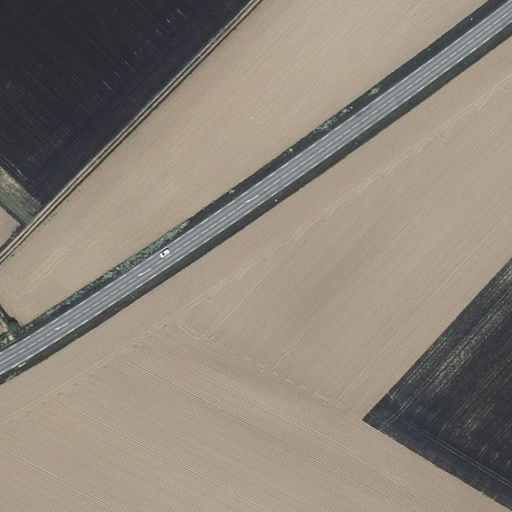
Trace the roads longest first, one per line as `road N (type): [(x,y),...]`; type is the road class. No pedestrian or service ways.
road 1 (secondary): [(511,10),(204,231),(0,363)]
road 2 (track): [(256,0),(0,257)]
